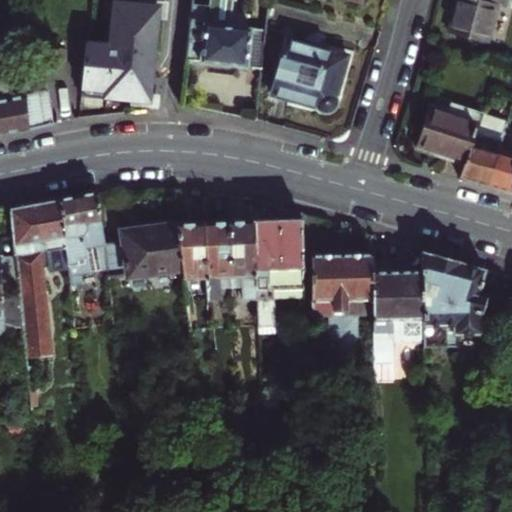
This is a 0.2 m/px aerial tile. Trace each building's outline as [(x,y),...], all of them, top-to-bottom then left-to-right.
[(192,6),(186,61),(261,69),(265,30),(230,26),(233,0),(211,0),(211,8),(192,6)] [(457,0),(450,32),(486,42),(496,3),(507,6),(508,0),(457,0)] [(86,42),(81,96),(151,103),(161,6),(114,1),(110,44),(86,42)] [(271,94),(315,106),(316,107),(317,109),(320,111),(322,112),(325,113),(328,113),(331,112),(333,110),(335,108),(337,106),(338,102),(337,99),(336,96),(347,56),(286,39),(271,94)] [(0,135),(29,129),(53,124),(47,89),(29,92),(26,74),(3,79),(1,73),(0,72),(0,135)] [(429,106),(415,149),(464,164),(482,115),(450,105),(449,112),(429,106)] [(464,164),(459,178),(487,186),(504,134),(508,120),(482,113),(482,115),(464,164)] [(511,136),(504,134),(487,186),(511,192),(511,136)] [(98,193),(59,199),(65,248),(67,259),(69,286),(83,283),(81,273),(108,267),(104,242),(98,193)] [(65,248),(59,199),(24,206),(28,238),(32,237),(33,245),(39,245),(39,252),(47,251),(65,248)] [(263,219),(253,219),(257,299),(258,327),(275,327),(274,290),(302,289),(301,213),(262,202),(263,219)] [(9,208),(15,255),(18,287),(23,334),(48,331),(39,252),(39,245),(33,245),(32,237),(28,238),(24,206),(9,208)] [(325,220),(301,213),(302,289),(303,317),(328,316),(329,360),(358,360),(357,316),(373,315),(372,261),(372,252),(326,252),(325,220)] [(253,219),(228,221),(231,277),(241,277),(242,287),(242,300),(257,299),(253,219)] [(231,277),(228,221),(204,222),(207,279),(207,293),(208,301),(222,300),(221,286),(221,278),(231,277)] [(204,222),(175,223),(183,269),(185,280),(207,279),(204,222)] [(104,242),(108,267),(109,277),(127,274),(128,276),(183,269),(175,223),(121,231),(122,240),(104,242)] [(49,262),(67,259),(65,248),(47,251),(49,262)] [(483,312),(474,309),(478,294),(486,268),(462,261),(462,260),(433,251),(432,253),(422,250),(423,269),(424,340),(425,347),(455,346),(455,334),(482,333),(483,312)] [(18,287),(15,255),(0,256),(2,288),(18,287)] [(372,261),(373,315),(374,363),(394,362),(394,340),(424,340),(423,269),(389,269),(389,261),(372,261)] [(231,277),(221,278),(221,286),(232,285),(231,277)] [(232,287),(242,287),(241,277),(231,277),(232,285),(232,287)] [(187,294),(207,293),(207,279),(185,280),(187,294)] [(478,294),(474,309),(483,312),(487,297),(478,294)] [(275,327),(258,327),(258,335),(276,333),(275,327)] [(23,334),(26,359),(51,356),(48,331),(23,334)] [(394,362),(374,363),(375,380),(395,380),(394,362)] [(306,465),(306,448),(263,449),(264,466),(306,465)]
